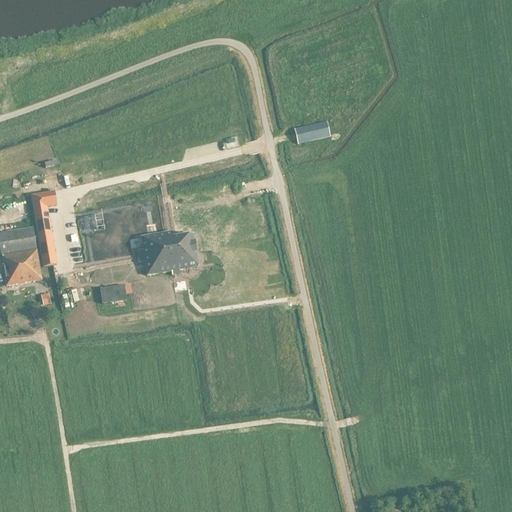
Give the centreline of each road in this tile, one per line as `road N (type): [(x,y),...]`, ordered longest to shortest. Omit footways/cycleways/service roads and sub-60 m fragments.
road 1 (unclassified): [(353,511),(251,56),(228,42),(206,43),(0,117)]
road 2 (track): [(511,353),(339,423),(274,421),(64,451),(73,511)]
road 3 (track): [(57,452),(64,451),(43,340),(0,342)]
